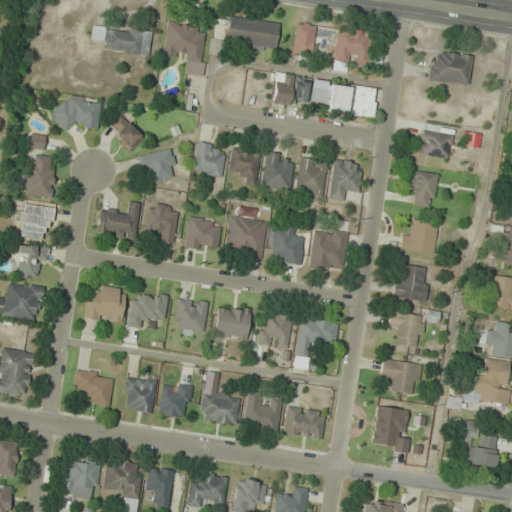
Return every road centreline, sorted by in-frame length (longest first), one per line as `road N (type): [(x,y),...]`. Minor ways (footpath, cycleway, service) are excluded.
road 1 (residential): [(402,0),(332,511)]
road 2 (residential): [(36,511),(93,167)]
road 3 (residential): [(0,414),(339,467)]
road 4 (residential): [(76,255),(361,296)]
road 5 (residential): [(384,139),(210,111)]
road 6 (residential): [(339,467),(511,496)]
